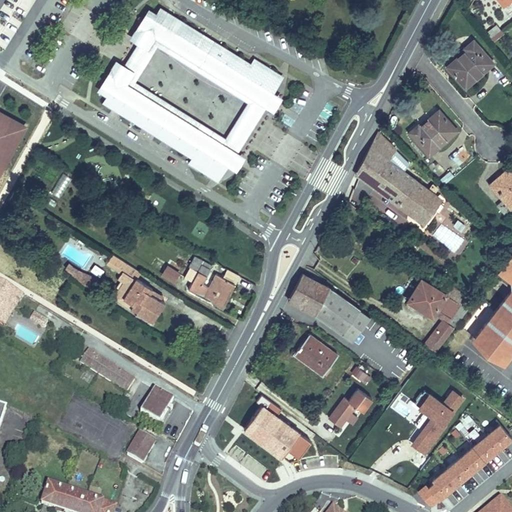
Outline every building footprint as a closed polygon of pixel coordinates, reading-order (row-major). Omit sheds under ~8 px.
[(274,92),(284,76),(254,58),(251,63),(160,6),(156,13),(148,8),(129,39),(137,44),(124,65),(116,60),(97,91),(106,96),(102,103),(191,158),(188,164),(218,182),(228,166),(236,172),(245,157),(238,152),(266,108),(273,112),(283,97),(274,92)] [(491,37),(500,30),(496,25),(487,32),(491,37)] [(493,40),(502,33),(500,30),(491,37),(493,40)] [(465,87),(493,63),(473,40),(465,48),(466,50),(447,66),(465,87)] [(409,132),(429,155),(457,130),(439,110),(420,126),(418,125),(409,132)] [(0,169),(24,127),(0,113),(0,169)] [(428,190),(427,189),(416,180),(403,171),(377,153),(386,140),(378,131),(355,173),(370,183),(369,184),(411,214),(411,213),(422,221),(421,222),(423,223),(424,221),(423,221),(433,208),(439,212),(444,205),(438,201),(439,200),(438,199),(437,200),(432,195),(427,191),(428,190)] [(409,163),(394,149),(395,148),(386,140),(377,153),(403,171),(409,163)] [(499,181),(511,169),(511,167),(511,166),(497,179),(499,181)] [(511,205),(511,169),(499,181),(497,179),(490,185),(510,207),(511,205)] [(444,184),(454,176),(449,170),(439,179),(444,184)] [(59,197),(71,177),(62,172),(50,192),(59,197)] [(432,195),(438,189),(432,184),(427,189),(428,190),(427,191),(432,195)] [(511,212),(511,210),(502,200),(496,205),(507,217),(511,212)] [(456,218),(451,224),(459,230),(464,224),(456,218)] [(26,259),(7,246),(0,256),(0,264),(16,275),(26,259)] [(511,250),(494,274),(511,288),(474,337),(484,345),(487,348),(489,346),(492,349),(491,350),(494,353),(504,360),(511,350),(511,250)] [(130,286),(136,278),(140,271),(113,254),(106,263),(121,273),(118,278),(124,282),(130,286)] [(198,271),(206,275),(207,275),(211,269),(210,268),(212,265),(194,256),(191,262),(193,264),(191,267),(198,271)] [(41,291),(51,275),(30,261),(20,278),(41,291)] [(163,274),(174,281),(179,274),(167,266),(163,274)] [(235,283),(239,276),(227,269),(225,272),(223,277),(235,283)] [(222,307),(235,283),(223,277),(216,273),(209,287),(202,283),(206,275),(198,271),(188,288),(222,307)] [(348,301),(328,287),(302,273),(288,299),(314,313),(332,326),(348,301)] [(136,278),(130,286),(120,302),(152,322),(165,302),(164,302),(149,292),(152,288),(136,278)] [(23,294),(0,279),(0,319),(13,298),(18,302),(23,294)] [(435,351),(473,301),(450,282),(444,293),(421,279),(409,300),(432,315),(436,309),(440,311),(450,317),(446,323),(442,321),(425,343),(435,351)] [(120,302),(130,286),(124,282),(114,297),(120,302)] [(0,323),(4,326),(18,302),(13,298),(0,319),(0,323)] [(353,341),(370,317),(348,301),(332,326),(353,341)] [(446,323),(450,317),(440,311),(436,309),(432,315),(442,321),(446,323)] [(40,325),(44,317),(33,312),(30,319),(40,325)] [(336,357),(322,347),(323,344),(309,334),(302,343),(295,352),(321,371),(319,373),(323,375),(336,357)] [(338,355),(323,344),(322,347),(336,357),(338,355)] [(491,350),(492,349),(489,346),(487,348),(484,345),(481,348),(492,357),(494,353),(491,350)] [(135,380),(88,350),(81,362),(91,369),(93,367),(119,384),(118,386),(127,392),(135,380)] [(321,371),(295,352),(294,354),(319,373),(321,371)] [(93,367),(91,369),(118,386),(119,384),(93,367)] [(359,367),(353,374),(365,384),(371,377),(359,367)] [(424,453),(465,396),(451,386),(441,399),(426,388),(414,404),(428,414),(408,442),(424,453)] [(141,414),(159,424),(160,424),(170,407),(173,400),(155,389),(147,403),(141,414)] [(141,414),(147,403),(126,392),(120,403),(141,414)] [(262,403),(277,415),(281,409),(262,395),(258,400),(262,403)] [(340,426),(356,405),(344,397),(329,418),(340,426)] [(242,429),(280,458),(287,448),(299,434),(300,432),(277,415),(262,403),(242,429)] [(170,407),(160,424),(163,426),(173,408),(170,407)] [(457,423),(470,431),(476,421),(464,413),(457,423)] [(498,422),(415,488),(428,504),(511,439),(498,422)] [(155,441),(140,433),(127,455),(142,464),(155,441)] [(309,442),(299,434),(287,448),(298,456),(309,442)] [(333,456),(337,451),(325,444),(321,449),(333,456)] [(64,511),(65,511),(114,511),(116,507),(49,484),(42,505),(57,509),(58,508),(64,510),(64,511)] [(511,511),(500,497),(482,511),(511,511)]
